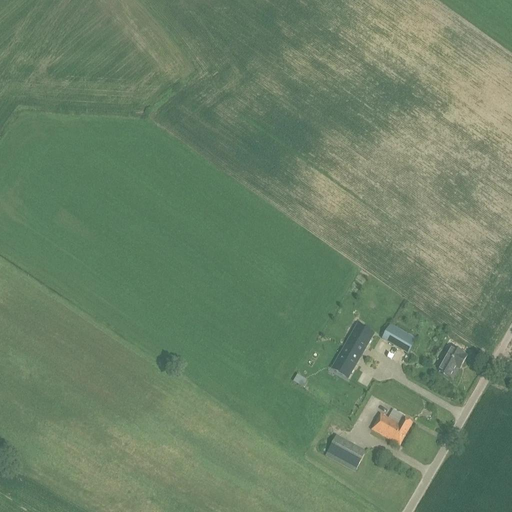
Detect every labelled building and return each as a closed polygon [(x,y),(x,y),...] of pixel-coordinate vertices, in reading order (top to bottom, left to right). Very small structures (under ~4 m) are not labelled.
[(355,331),(345,348),(361,357),(374,334),(358,325),(355,331)] [(391,325),(382,339),(408,355),(417,341),(391,325)] [(437,371),(451,379),(460,364),(461,365),(466,356),(459,352),(462,347),(452,341),(446,352),(448,353),(437,371)] [(361,357),(345,348),(332,370),(337,372),(348,379),(357,363),(361,357)] [(372,431),(400,446),(413,424),(404,419),(406,414),(408,415),(411,410),(405,407),(402,412),(399,411),(393,421),(381,415),(372,431)] [(271,410),(259,419),(272,435),(284,425),(271,410)] [(325,457),(355,473),(366,453),(336,437),(325,457)]
